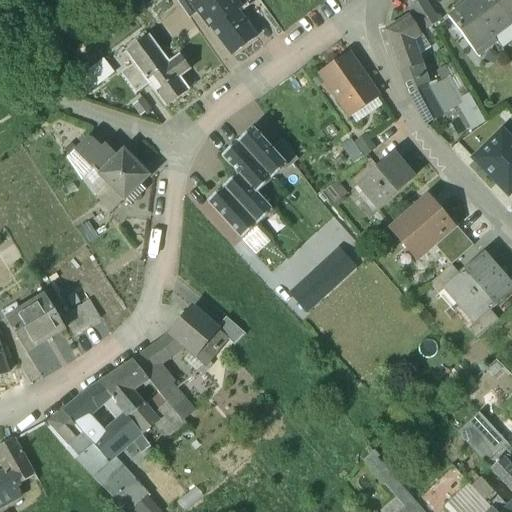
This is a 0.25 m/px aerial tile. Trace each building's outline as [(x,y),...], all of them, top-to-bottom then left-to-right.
[(175,0),(189,20),(198,13),(193,6),(196,4),(193,0),(175,0)] [(200,0),(196,4),(193,6),(198,13),(211,30),(236,11),(237,12),(240,10),(232,0),(200,0)] [(253,0),(235,0),(242,9),(253,0)] [(424,0),(409,10),(424,33),(439,23),(424,0)] [(511,26),(491,0),(472,0),(467,4),(467,5),(493,40),(493,39),(511,26)] [(511,0),(491,0),(511,26),(511,25),(511,0)] [(493,40),(467,5),(467,4),(465,1),(453,10),(455,13),(448,18),(477,58),(496,43),(493,39),(493,40)] [(236,11),(211,30),(231,57),(256,38),(237,12),(236,11)] [(408,20),(387,34),(400,72),(418,66),(419,66),(411,41),(419,36),(408,20)] [(150,41),(128,57),(149,85),(165,107),(186,91),(178,79),(187,72),(178,59),(168,67),(150,41)] [(366,84),(352,60),(351,60),(348,57),(321,76),(351,119),(378,100),(366,84)] [(452,62),(438,70),(460,110),(475,103),(452,62)] [(134,66),(122,75),(136,94),(149,85),(134,66)] [(418,66),(400,72),(407,94),(425,125),(439,119),(431,103),(426,91),(418,66)] [(253,129),(237,144),(271,181),(287,168),(287,167),(272,151),(253,129)] [(474,160),(508,196),(511,192),(511,143),(502,133),(474,160)] [(123,152),(121,154),(112,145),(108,149),(105,146),(101,150),(93,142),(88,139),(74,152),(124,202),(126,200),(131,204),(141,195),(136,190),(148,177),(123,152)] [(298,161),(283,141),(272,151),(287,167),(287,168),(288,170),(298,161)] [(365,142),(357,148),(365,159),(373,153),(365,142)] [(271,181),(237,144),(221,158),(229,167),(235,168),(234,173),(237,176),(238,175),(256,195),(257,195),(271,181)] [(124,202),(74,152),(69,157),(110,216),(124,202)] [(393,156),(357,186),(378,209),(413,179),(393,156)] [(256,195),(238,175),(237,176),(223,189),(257,227),(273,212),(262,200),(257,200),(257,195),(256,195)] [(339,181),(324,193),(339,211),(349,203),(345,199),(350,195),(339,181)] [(257,227),(223,189),(207,204),(241,241),(257,227)] [(427,200),(391,230),(416,260),(452,229),(427,200)] [(457,228),(435,248),(451,266),(473,247),(457,228)] [(338,250),(290,294),(307,312),(354,268),(338,250)] [(459,275),(443,289),(444,290),(459,307),(498,273),(482,255),(459,275)] [(451,266),(429,285),(438,295),(444,290),(443,289),(459,275),(451,266)] [(511,288),(498,273),(459,307),(474,324),(474,325),(490,311),(511,292),(511,288)] [(45,296),(6,320),(26,353),(65,329),(60,321),(45,296)] [(93,301),(60,321),(65,329),(71,340),(105,320),(93,301)] [(216,329),(191,309),(170,335),(183,346),(190,353),(203,365),(218,349),(216,347),(209,340),(217,330),(216,329)] [(498,320),(490,311),(474,325),(474,324),(468,329),(476,339),(498,320)] [(245,335),(225,318),(216,329),(217,330),(224,337),(234,345),(245,335)] [(224,337),(217,330),(209,340),(216,347),(224,337)] [(172,384),(157,365),(170,356),(183,346),(170,335),(161,343),(135,362),(147,379),(159,393),(171,385),(172,384)] [(135,362),(99,384),(111,398),(125,415),(127,417),(143,406),(143,405),(132,392),(147,379),(135,362)] [(125,415),(104,433),(89,417),(111,398),(99,384),(86,392),(63,412),(108,463),(114,458),(133,442),(141,435),(126,418),(127,417),(125,415)] [(176,390),(171,385),(159,393),(167,403),(178,417),(187,427),(198,419),(176,390)] [(167,403),(157,412),(166,423),(162,426),(165,429),(178,417),(167,403)] [(127,417),(126,418),(141,435),(156,422),(152,417),(143,406),(127,417)] [(108,463),(63,412),(49,423),(68,445),(70,444),(80,456),(81,454),(98,473),(108,463)] [(157,412),(152,417),(156,422),(141,435),(146,441),(158,431),(163,437),(166,434),(172,440),(187,427),(178,417),(165,429),(162,426),(166,423),(157,412)] [(506,454),(488,434),(472,449),(491,470),(503,457),(506,454)] [(146,441),(141,435),(133,442),(146,460),(155,453),(146,441)] [(13,440),(0,447),(0,462),(6,473),(14,489),(14,488),(33,477),(13,440)] [(422,511),(376,459),(378,457),(374,452),(363,462),(396,500),(407,511),(422,511)] [(511,467),(508,463),(503,457),(491,470),(490,470),(502,482),(511,471),(511,467)] [(98,473),(93,479),(101,486),(107,481),(121,495),(136,480),(131,473),(114,458),(108,463),(98,473)] [(450,507),(472,488),(465,480),(453,467),(431,487),(450,507)] [(511,471),(502,482),(511,493),(511,471)] [(0,476),(0,506),(19,497),(14,488),(14,489),(6,473),(0,476)] [(472,473),(465,480),(472,488),(480,481),(472,473)] [(107,481),(101,486),(126,511),(161,511),(165,509),(141,486),(136,480),(121,495),(107,481)] [(511,511),(511,504),(507,509),(480,480),(480,481),(472,488),(492,511),(493,511),(511,511)] [(407,511),(396,500),(383,511),(407,511)]
